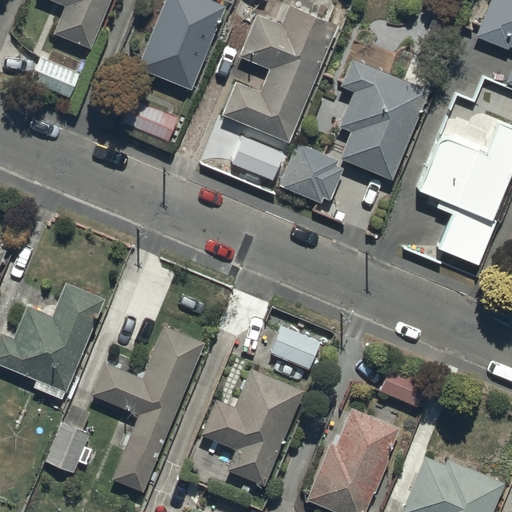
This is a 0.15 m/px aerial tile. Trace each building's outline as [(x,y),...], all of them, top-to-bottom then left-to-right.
[(46,0),(65,7),(53,35),(91,51),(111,0),(46,0)] [(225,8),(205,0),(164,0),(136,70),(191,92),(225,8)] [(511,67),(505,85),(511,87),(511,0),(491,0),(475,39),(508,52),(509,49),(511,50),(511,67)] [(338,27),(289,7),(281,26),(256,16),(238,59),(269,71),(259,93),(235,83),(221,117),(289,145),(338,27)] [(41,58),(30,83),(69,99),(79,74),(41,58)] [(429,92),(351,60),(340,88),(353,93),(338,129),(350,134),(339,161),(392,183),(429,92)] [(178,119),(133,101),(123,126),(168,144),(178,119)] [(437,252),(478,268),(496,223),(493,222),(511,174),(511,130),(498,125),(485,156),(449,142),(445,141),(443,142),(440,143),(438,146),(418,194),(439,203),(436,210),(452,216),(437,252)] [(336,160),(296,144),(278,188),(321,205),(323,200),(330,203),(344,169),(333,165),(336,160)] [(0,336),(0,367),(66,395),(105,301),(66,284),(52,317),(27,307),(13,340),(1,335),(0,336)] [(112,482),(143,495),(205,345),(164,328),(142,380),(105,364),(91,397),(139,417),(112,482)] [(270,355),(309,371),(320,344),(282,328),(270,355)] [(377,383),(414,399),(424,376),(387,360),(377,383)] [(227,473),(264,489),(304,393),(251,371),(235,409),(216,402),(201,438),(236,452),(227,473)] [(303,492),(353,511),(358,511),(370,485),(373,486),(387,450),(384,449),(397,419),(347,399),(332,436),(327,434),(303,492)] [(45,463),(74,474),(90,435),(61,424),(45,463)] [(485,511),(501,474),(443,451),(441,456),(421,448),(398,506),(413,511),(485,511)]
